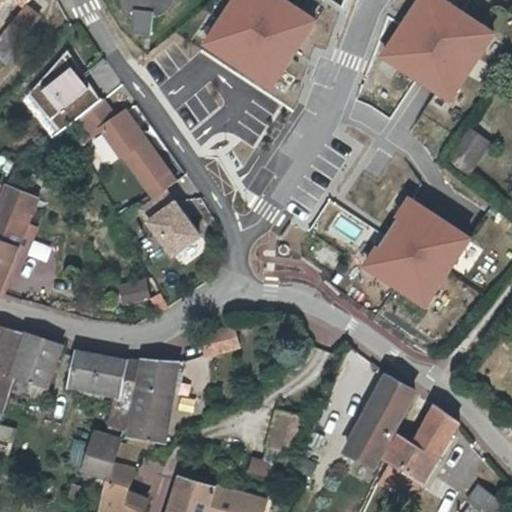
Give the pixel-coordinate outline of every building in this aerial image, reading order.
[(313,19),(284,0),(232,0),(203,45),(269,87),(313,19)] [(493,36),(436,0),(422,0),(382,62),(448,104),(493,36)] [(134,8),(129,31),(148,35),(153,12),(134,8)] [(125,110),(100,127),(150,197),(175,179),(125,110)] [(465,166),(486,142),(475,134),(455,157),(465,166)] [(44,195),(9,181),(0,203),(0,207),(1,208),(0,210),(0,295),(3,296),(24,244),(32,223),(44,195)] [(169,188),(141,207),(172,253),(200,234),(169,188)] [(477,239),(411,197),(367,265),(433,308),(477,239)] [(40,226),(32,223),(24,244),(32,247),(40,226)] [(122,306),(149,299),(143,278),(116,285),(122,306)] [(8,395),(13,379),(8,377),(21,334),(0,327),(0,411),(4,413),(8,395)] [(234,328),(202,338),(208,357),(240,347),(234,328)] [(39,405),(58,346),(30,337),(17,380),(13,379),(8,395),(39,405)] [(121,363),(78,354),(71,389),(116,399),(113,411),(133,416),(141,361),(130,363),(121,363)] [(175,366),(141,361),(133,416),(130,438),(164,443),(175,366)] [(411,393),(382,379),(345,453),(373,468),(411,393)] [(457,424),(433,410),(412,447),(399,440),(387,462),(425,483),(426,481),(457,424)] [(300,440),(305,422),(273,414),(264,452),(276,455),(274,465),(293,470),(300,440)] [(20,430),(1,424),(0,427),(0,457),(10,461),(20,430)] [(114,467),(120,446),(91,438),(89,446),(73,442),(68,456),(86,461),(82,474),(109,482),(114,467)] [(316,444),(300,440),(293,470),(290,479),(306,483),(316,444)] [(265,477),(270,464),(252,457),(246,470),(265,477)] [(293,470),(274,465),(271,476),(290,480),(290,479),(293,470)] [(375,483),(398,492),(404,473),(382,465),(375,483)] [(132,473),(114,467),(109,482),(106,493),(100,511),(141,511),(145,501),(125,496),(132,473)] [(261,511),(264,500),(179,477),(175,490),(212,500),(209,511),(261,511)] [(500,511),(503,509),(479,487),(464,502),(474,511),(500,511)] [(209,511),(212,500),(175,490),(169,511),(209,511)]
